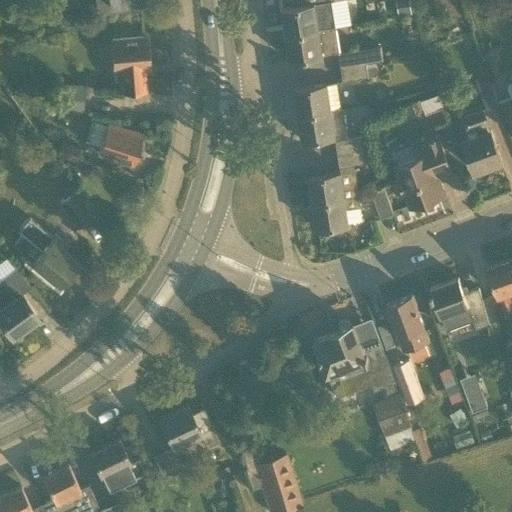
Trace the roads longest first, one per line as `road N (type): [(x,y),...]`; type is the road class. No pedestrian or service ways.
road 1 (residential): [(183,0),(185,124),(158,229),(111,302),(0,394)]
road 2 (residential): [(289,283),(330,281),(511,213)]
road 3 (primary): [(211,232),(231,176),(223,78)]
road 4 (residential): [(0,458),(139,390)]
road 5 (primary): [(223,78),(186,218)]
road 6 (residential): [(277,210),(257,75)]
